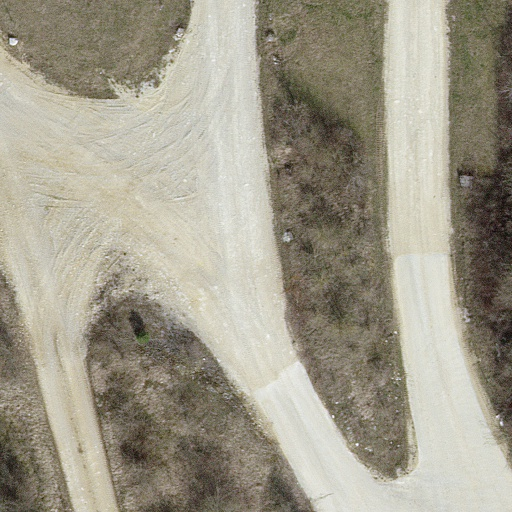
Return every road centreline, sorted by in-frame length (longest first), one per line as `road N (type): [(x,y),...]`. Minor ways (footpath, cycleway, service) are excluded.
road 1 (track): [(351,511),(187,244),(0,104)]
road 2 (track): [(492,511),(451,430),(422,224),(419,0)]
road 3 (track): [(0,142),(38,133),(31,239),(97,511)]
road 4 (track): [(187,244),(216,0)]
